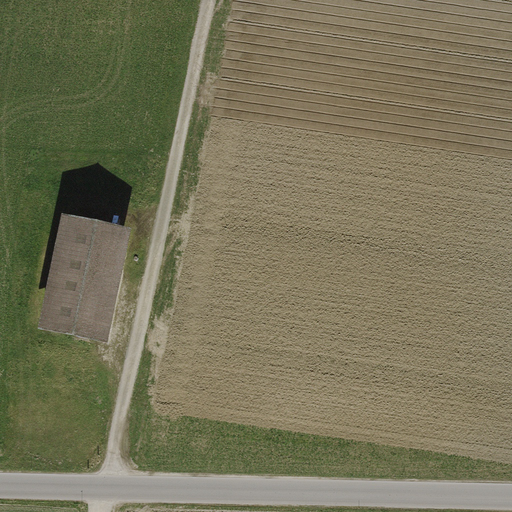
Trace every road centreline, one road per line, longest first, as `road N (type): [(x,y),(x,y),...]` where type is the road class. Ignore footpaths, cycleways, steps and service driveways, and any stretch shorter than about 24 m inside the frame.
road 1 (track): [(101,511),(210,0)]
road 2 (unclassified): [(0,486),(511,497)]
